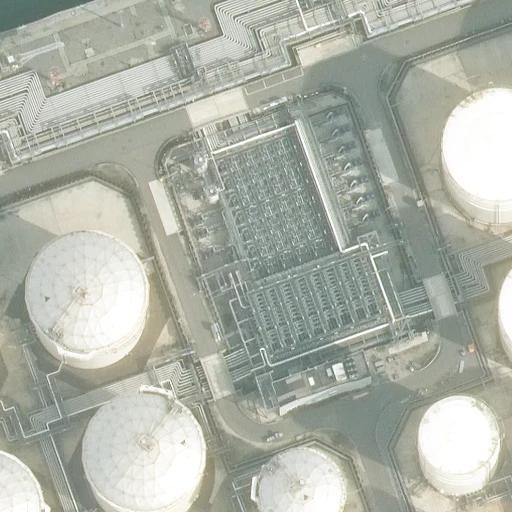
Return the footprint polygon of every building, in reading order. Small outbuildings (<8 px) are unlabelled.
[(489,216),(499,218),(509,217),(511,215),(511,126),(510,126),(500,125),(491,126),(482,129),(473,133),(466,140),(460,147),(456,156),(454,166),(454,175),(456,185),(460,193),(465,201),(472,208),(480,213),(489,216)] [(77,377),(90,378),(103,378),(116,374),(127,367),(137,359),(145,348),(151,336),(153,323),(153,310),(151,297),(145,285),(137,275),(128,267),(117,261),(105,257),(92,255),(79,257),(67,261),(56,267),(47,275),(39,286),(34,297),(31,309),(31,322),(33,335),(38,346),(45,357),(54,366),(65,372),(77,377)] [(449,503),(458,504),(468,503),(477,501),(486,496),(494,490),(500,482),(504,474),(506,464),(507,454),(505,445),(501,436),(496,428),(489,421),(480,416),(471,413),(462,411),(452,412),(443,415),(434,419),(427,425),(421,433),(416,442),(414,451),(414,461),(415,470),(419,479),(424,487),(431,494),(440,499),(449,503)] [(198,511),(201,508),(207,496),(210,483),(210,470),(207,457),(201,445),(194,435),(184,427),(173,421),(161,417),(148,415),(135,417),(123,421),(112,427),(103,435),(95,446),(90,457),(87,469),(87,482),(89,495),(94,506),(97,511),(198,511)] [(347,511),(347,508),(345,499),(341,490),(335,482),(328,476),(320,471),(311,468),(301,467),(291,468),(282,471),(274,476),(267,482),(261,490),(257,499),(255,508),(254,511),(347,511)] [(0,511),(42,511),(38,501),(30,491),(21,483),(10,476),(0,473),(0,511)]
